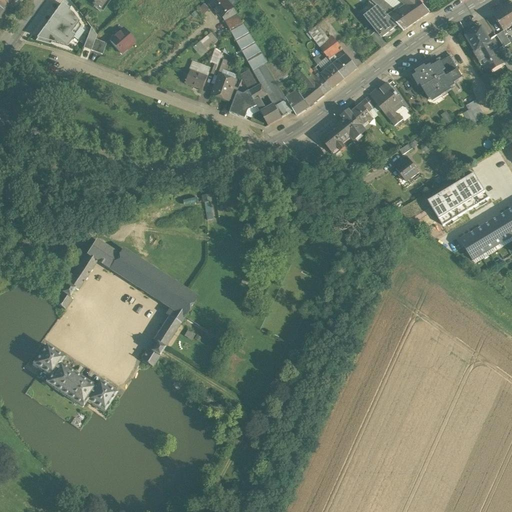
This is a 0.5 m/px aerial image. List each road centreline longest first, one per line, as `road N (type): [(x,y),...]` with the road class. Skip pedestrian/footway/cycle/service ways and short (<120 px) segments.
road 1 (secondary): [(262,148),(185,169),(145,167),(78,154),(0,115)]
road 2 (secondary): [(481,0),(262,148)]
road 3 (residential): [(262,148),(249,129),(62,58)]
road 4 (residential): [(486,457),(427,339)]
